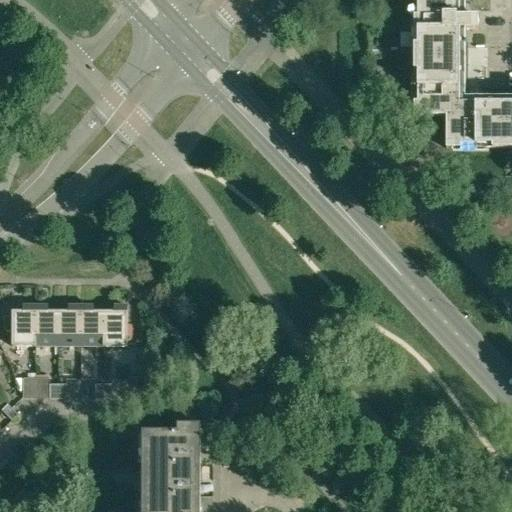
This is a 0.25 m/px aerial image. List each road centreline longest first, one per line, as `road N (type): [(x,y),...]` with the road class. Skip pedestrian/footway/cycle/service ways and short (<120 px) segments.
road 1 (tertiary): [(195,57),(511,392)]
road 2 (residential): [(0,248),(70,192),(195,57)]
road 3 (residential): [(169,29),(0,224)]
